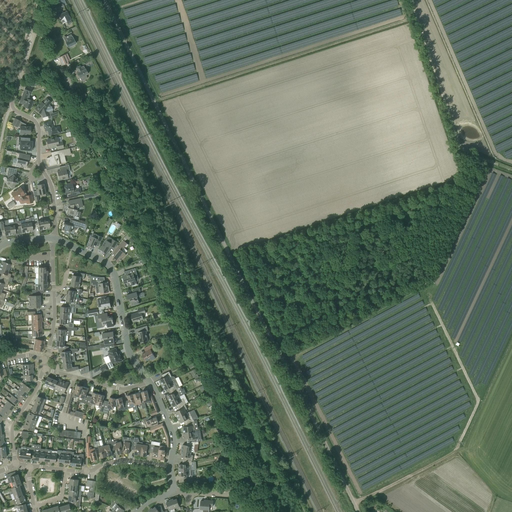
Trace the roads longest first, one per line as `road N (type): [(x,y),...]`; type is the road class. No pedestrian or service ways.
road 1 (unclassified): [(355,511),(105,0)]
road 2 (residential): [(53,243),(54,194),(39,163),(36,124),(11,103),(35,30),(74,93)]
road 3 (unclassified): [(148,379),(128,352),(111,271),(53,243)]
road 4 (residential): [(45,371),(53,243)]
